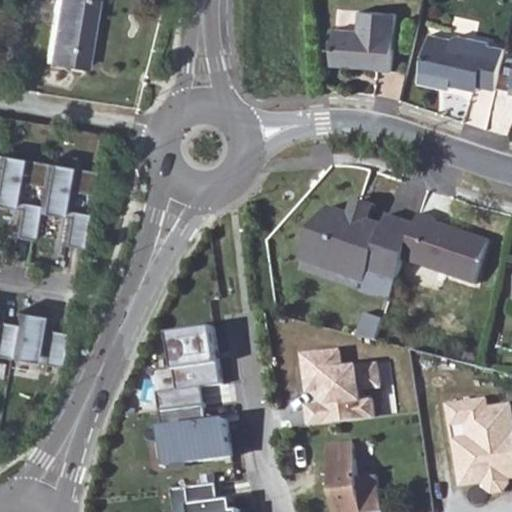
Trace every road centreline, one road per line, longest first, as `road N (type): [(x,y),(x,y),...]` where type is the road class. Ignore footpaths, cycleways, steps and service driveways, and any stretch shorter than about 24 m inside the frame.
road 1 (secondary): [(39,508),(119,317),(187,185)]
road 2 (tertiary): [(247,138),(341,123),(511,174)]
road 3 (residential): [(246,311),(278,511)]
